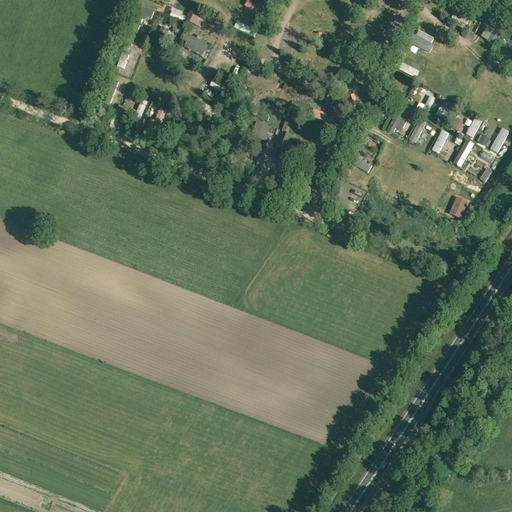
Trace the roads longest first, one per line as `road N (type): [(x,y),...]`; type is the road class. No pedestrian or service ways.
road 1 (track): [(445,268),(0,100)]
road 2 (trunk): [(350,511),(511,268)]
road 3 (unknown): [(303,214),(403,0)]
road 4 (track): [(392,511),(511,331)]
